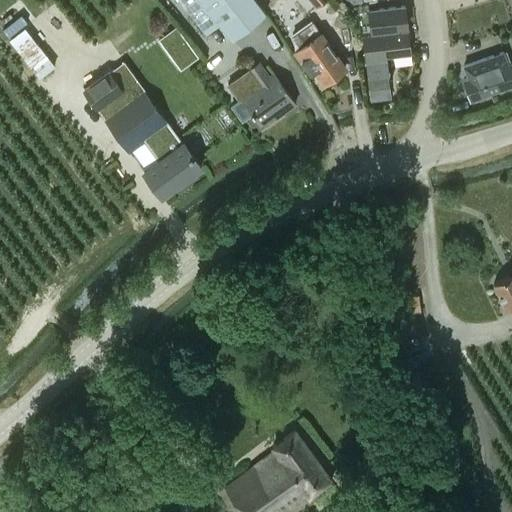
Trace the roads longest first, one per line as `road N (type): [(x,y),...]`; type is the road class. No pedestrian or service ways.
road 1 (tertiary): [(0,433),(176,284),(245,238),(419,147)]
road 2 (unclassified): [(419,147),(432,67),(424,0)]
